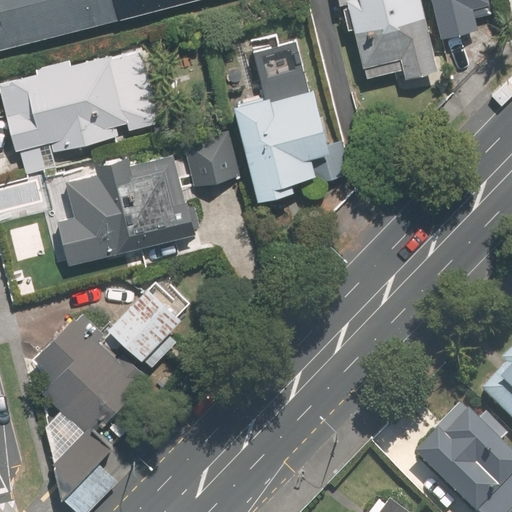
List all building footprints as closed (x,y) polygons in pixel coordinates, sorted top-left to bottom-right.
[(0,0),(0,44),(189,0),(0,0)] [(396,76),(443,65),(427,0),(343,0),(343,1),(347,0),(350,0),(368,74),(395,68),(396,76)] [(437,0),(445,33),(482,24),(479,13),(497,9),(494,0),(437,0)] [(240,96),(263,194),(300,185),(298,175),(317,170),(319,178),(352,170),(343,136),(333,139),(319,82),(311,84),(300,37),(255,47),(265,90),(240,96)] [(156,41),(2,77),(20,154),(174,118),(156,41)] [(185,140),(195,182),(238,172),(227,130),(185,140)] [(197,231),(177,149),(135,159),(133,151),(99,158),(101,167),(70,174),(79,211),(62,215),(73,260),(197,231)] [(188,310),(154,279),(109,328),(85,306),(40,355),(49,364),(41,373),(51,382),(45,387),(64,405),(48,422),(67,495),(119,440),(103,426),(153,372),(149,368),(179,336),(171,328),(188,310)] [(507,360),(482,386),(511,414),(511,347),(503,356),(507,360)] [(156,432),(176,410),(166,401),(146,423),(156,432)] [(440,424),(416,449),(481,511),(506,511),(511,507),(511,446),(503,438),(509,431),(486,409),(480,415),(469,405),(445,430),(440,424)] [(412,511),(392,497),(380,511),(412,511)]
